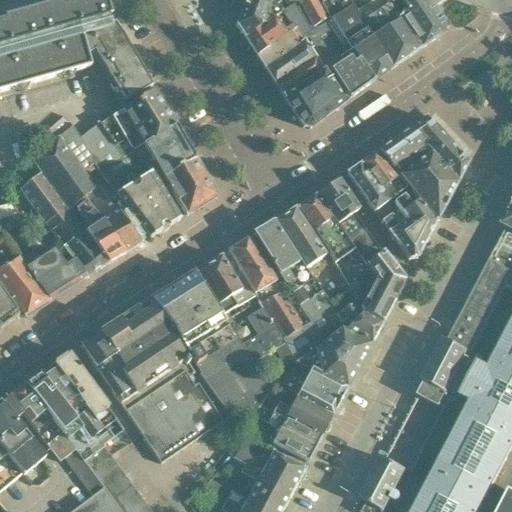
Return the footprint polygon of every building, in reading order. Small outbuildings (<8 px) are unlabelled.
[(0,93),(90,68),(86,57),(94,52),(124,104),(152,88),(115,25),(119,24),(113,5),(107,7),(105,0),(60,0),(60,3),(5,18),(4,16),(0,17),(0,93)] [(267,0),(245,0),(235,27),(236,27),(244,39),(275,19),(280,27),(287,22),(279,12),(267,11),(270,5),(268,1),(267,0)] [(288,0),(288,2),(293,8),(293,7),(295,10),(297,10),(299,5),(301,6),(300,6),(312,29),(325,21),(313,0),(288,0)] [(327,0),(321,4),(330,21),(351,7),(346,0),(327,0)] [(422,49),(400,18),(399,18),(391,5),(387,0),(380,0),(374,3),(370,5),(361,11),(358,5),(356,9),(354,11),(368,32),(382,23),(384,27),(389,24),(391,27),(372,39),(392,70),(405,61),(422,49)] [(446,29),(425,0),(399,0),(407,12),(400,18),(422,49),(445,33),(445,29),(446,29)] [(257,59),(297,34),(306,28),(298,16),(299,15),(295,10),(293,7),(293,8),(297,15),(287,22),(280,27),(275,19),(244,39),(257,59)] [(392,70),(372,39),(371,40),(351,9),(331,22),(372,84),(392,70)] [(372,84),(331,22),(330,21),(306,36),(348,101),(372,84)] [(263,69),(304,43),(297,34),(257,59),(263,69)] [(273,84),(313,57),(304,43),(263,69),(273,84)] [(316,83),(326,76),(313,57),(273,84),(283,99),(314,79),(316,83)] [(344,104),(326,76),(316,83),(314,79),(283,99),(303,129),(309,130),(309,131),(320,122),(344,104)] [(140,151),(176,128),(153,91),(121,110),(121,111),(97,126),(97,127),(109,141),(123,159),(136,151),(137,152),(140,150),(140,151)] [(51,129),(47,132),(55,141),(71,126),(64,118),(51,129)] [(436,223),(468,164),(426,120),(378,152),(395,175),(398,178),(406,188),(407,188),(419,202),(418,202),(436,223)] [(71,126),(55,141),(30,161),(42,175),(66,210),(84,197),(96,189),(83,172),(94,165),(88,157),(93,153),(81,139),(71,126)] [(109,141),(97,127),(81,139),(93,153),(109,141)] [(195,162),(176,128),(140,151),(160,182),(195,162)] [(123,159),(109,141),(93,153),(88,157),(94,165),(100,173),(123,159)] [(165,190),(160,182),(140,151),(140,150),(137,152),(136,151),(123,159),(100,173),(116,195),(115,195),(149,240),(179,222),(160,193),(165,190)] [(389,185),(398,178),(395,175),(391,177),(375,155),(359,166),(378,192),(389,185)] [(217,198),(209,185),(195,162),(160,182),(165,190),(168,188),(186,217),(217,198)] [(359,166),(346,176),(374,213),(390,201),(390,200),(395,197),(406,188),(398,178),(389,185),(378,192),(359,166)] [(70,215),(66,210),(42,175),(20,192),(62,249),(84,234),(70,215)] [(358,212),(339,181),(315,197),(336,227),(345,220),(357,237),(349,243),(354,251),(366,266),(383,254),(353,215),(358,212)] [(141,245),(99,189),(96,189),(84,197),(124,255),(141,245)] [(124,255),(84,197),(66,210),(70,215),(84,234),(85,234),(108,265),(124,255)] [(336,227),(315,197),(298,209),(334,264),(354,251),(349,243),(347,244),(336,227)] [(424,245),(436,223),(418,202),(410,208),(403,197),(398,201),(395,197),(390,200),(390,201),(391,201),(406,221),(424,245)] [(0,220),(4,219),(14,232),(24,225),(9,205),(8,206),(0,207),(0,220)] [(511,209),(503,227),(507,228),(447,343),(443,341),(421,382),(425,384),(418,396),(440,407),(449,391),(461,396),(460,397),(471,404),(414,511),(478,511),(511,448),(511,209)] [(325,257),(295,211),(274,224),(300,263),(304,270),(305,270),(325,257)] [(424,245),(406,221),(398,228),(390,217),(385,221),(383,218),(378,220),(408,261),(416,262),(424,245)] [(274,224),(254,237),(278,276),(279,276),(285,286),(291,295),(299,307),(309,324),(303,328),(282,341),(284,345),(293,361),(293,363),(319,346),(320,345),(318,338),(337,322),(327,305),(320,293),(313,283),(305,270),(304,270),(300,263),(274,224)] [(76,285),(53,253),(44,259),(40,253),(43,250),(31,233),(13,245),(28,266),(25,269),(27,271),(26,271),(49,302),(76,285)] [(85,234),(84,234),(62,249),(85,279),(108,265),(85,234)] [(275,283),(249,239),(228,253),(249,285),(255,295),(275,283)] [(27,271),(25,269),(4,241),(0,242),(0,286),(21,314),(24,317),(23,318),(24,318),(49,302),(26,271),(27,271)] [(249,285),(228,253),(219,259),(207,267),(197,273),(197,272),(195,273),(228,327),(233,323),(228,314),(237,308),(231,298),(242,292),(240,290),(249,285)] [(405,283),(383,254),(366,266),(376,279),(394,303),(405,283)] [(262,384),(193,275),(150,301),(173,334),(187,353),(204,377),(201,379),(222,408),(241,432),(267,397),(273,388),(265,382),(262,384)] [(394,303),(376,279),(361,308),(364,314),(382,324),(394,303)] [(303,328),(280,293),(281,293),(275,283),(255,295),(259,301),(257,303),(263,311),(282,341),(303,328)] [(364,314),(361,308),(351,291),(327,305),(337,322),(344,333),(371,346),(382,324),(364,314)] [(9,305),(0,293),(0,331),(16,320),(16,319),(18,318),(9,305)] [(194,374),(169,336),(173,334),(150,301),(81,348),(92,364),(161,465),(201,437),(208,432),(223,422),(192,376),(194,374)] [(282,341),(263,311),(247,321),(258,336),(242,347),(253,364),(268,354),(269,354),(275,351),(284,345),(282,341)] [(352,380),(371,346),(344,333),(340,331),(321,346),(320,345),(319,346),(327,367),(352,380)] [(284,345),(275,351),(284,367),(293,361),(284,345)] [(108,410),(68,356),(53,366),(84,408),(87,412),(96,424),(97,423),(105,418),(102,414),(108,410)] [(53,366),(39,376),(71,417),(74,422),(87,412),(84,408),(53,366)] [(332,418),(347,390),(321,376),(321,375),(311,369),(306,379),(300,376),(296,384),(283,378),(277,390),(281,392),(295,399),(332,418)] [(39,376),(25,386),(46,414),(47,414),(53,423),(63,435),(67,441),(75,452),(83,462),(103,447),(113,439),(108,432),(91,444),(89,440),(80,430),(74,422),(71,417),(39,376)] [(46,414),(25,386),(8,397),(23,416),(36,434),(46,425),(49,428),(54,425),(53,424),(53,423),(47,414),(46,414)] [(275,401),(281,392),(277,390),(273,388),(267,397),(275,401)] [(23,416),(8,397),(0,403),(0,450),(21,476),(22,477),(43,462),(13,423),(23,416)] [(320,441),(332,418),(295,399),(288,412),(273,405),(271,409),(275,411),(272,416),(320,441)] [(320,441),(272,416),(261,411),(255,419),(247,430),(258,436),(261,431),(257,429),(260,422),(279,432),(272,444),(308,464),(320,441)] [(102,430),(97,423),(96,424),(87,412),(74,422),(80,430),(89,440),(102,430)] [(64,460),(75,452),(66,441),(63,435),(46,447),(59,464),(64,460)] [(293,491),(303,471),(271,454),(267,463),(249,454),(254,444),(241,437),(227,457),(237,462),(245,466),(260,473),(293,491)] [(110,456),(103,447),(83,462),(90,472),(110,456)] [(0,491),(21,476),(0,450),(0,491)] [(90,472),(83,462),(75,452),(64,460),(72,471),(92,497),(103,490),(96,481),(90,472)] [(117,465),(110,456),(90,472),(96,481),(117,465)] [(386,511),(407,472),(385,461),(381,459),(359,501),(366,505),(362,511),(386,511)] [(123,475),(117,465),(96,481),(103,490),(123,475)] [(282,510),(293,491),(260,473),(245,466),(240,476),(245,479),(245,478),(255,483),(250,493),(282,510)] [(130,484),(123,475),(103,490),(110,500),(130,484)] [(281,511),(282,510),(250,493),(245,503),(231,495),(231,494),(209,482),(203,491),(226,503),(226,504),(241,511),(281,511)] [(137,493),(130,484),(110,500),(117,509),(137,493)] [(110,500),(103,490),(92,497),(72,511),(118,511),(117,509),(110,500)] [(131,511),(144,502),(137,493),(117,509),(118,511),(131,511)] [(511,511),(511,495),(510,494),(500,511),(511,511)] [(149,511),(150,511),(144,502),(131,511),(149,511)]
